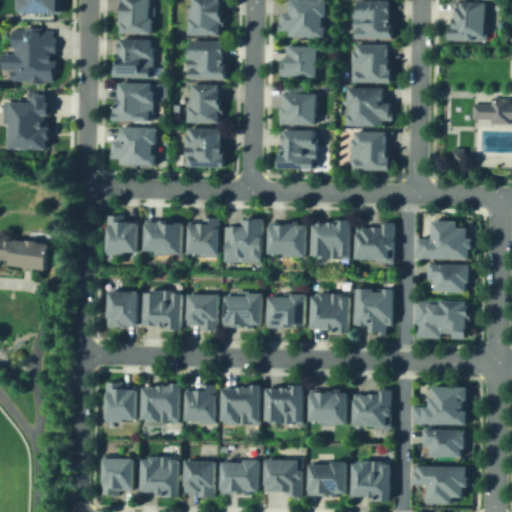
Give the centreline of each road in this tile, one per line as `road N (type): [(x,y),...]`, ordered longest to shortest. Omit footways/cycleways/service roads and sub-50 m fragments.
road 1 (residential): [(81,353),(511,360)]
road 2 (residential): [(511,195),(84,187)]
road 3 (residential): [(78,511),(84,161)]
road 4 (residential): [(491,511),(501,195)]
road 5 (residential): [(419,0),(418,194)]
road 6 (residential): [(254,0),(251,190)]
road 7 (residential): [(84,161),(87,0)]
